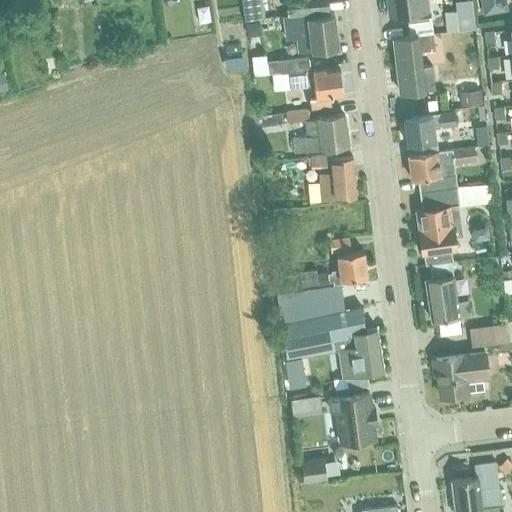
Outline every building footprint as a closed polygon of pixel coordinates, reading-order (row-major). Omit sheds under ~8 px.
[(288,0),(290,15),(310,13),(330,10),(328,0),(288,0)] [(389,0),(392,17),(428,11),(426,0),(389,0)] [(508,9),(506,0),(481,0),(485,14),(508,9)] [(474,11),(457,12),(459,27),(475,26),(474,11)] [(250,12),(229,15),(231,25),(251,23),(250,12)] [(286,15),(286,16),(288,26),(289,40),(299,39),(301,52),(339,48),(336,14),(310,17),(310,13),(290,15),(286,15)] [(432,15),(410,18),(412,36),(434,33),(432,15)] [(125,19),(113,20),(113,28),(126,27),(125,19)] [(484,31),(486,43),(495,41),(494,30),(484,31)] [(432,89),(430,65),(423,66),(421,51),(436,49),(434,33),(412,36),(395,38),(402,93),(432,89)] [(237,67),(258,62),(255,50),(234,54),(237,67)] [(488,57),(489,68),(499,67),(498,55),(488,57)] [(267,61),(268,75),(282,74),(290,72),(312,70),(310,56),(280,59),(268,61),(267,61)] [(316,85),(318,97),(311,97),(312,108),(332,106),(331,95),(345,94),(341,68),(327,70),(326,68),(312,70),(290,72),(292,88),(316,85)] [(0,71),(0,89),(8,88),(5,71),(0,71)] [(490,80),(492,92),(501,90),(500,79),(490,80)] [(460,93),(462,107),(480,104),(478,91),(460,93)] [(437,100),(428,101),(429,111),(438,111),(437,100)] [(494,105),(495,116),(505,115),(503,104),(494,105)] [(308,110),(287,113),(288,122),(306,120),(308,136),(293,138),(295,152),(349,145),(345,112),(317,116),(317,119),(310,119),(308,110)] [(456,111),(405,117),(409,144),(415,143),(416,153),(409,154),(409,155),(474,147),(474,145),(439,150),(438,138),(436,138),(434,128),(458,125),(457,120),(456,111)] [(497,130),(498,142),(508,141),(506,129),(497,130)] [(474,147),(409,155),(412,179),(418,178),(419,192),(444,189),(441,164),(454,163),(476,160),(474,147)] [(309,183),(310,200),(356,197),(352,156),(332,158),(331,154),(310,157),(311,166),(333,163),(334,174),(320,175),(320,182),(309,183)] [(509,154),(501,155),(500,156),(501,167),(511,166),(509,154)] [(422,210),(417,211),(419,230),(421,239),(417,241),(418,250),(422,252),(423,254),(424,254),(426,265),(429,265),(451,262),(454,262),(452,250),(457,250),(455,235),(460,235),(463,234),(459,205),(491,202),(489,183),(457,187),(444,189),(419,192),(422,210)] [(331,252),(351,249),(349,236),(329,239),(331,252)] [(334,281),(334,284),(343,283),(343,281),(368,277),(365,251),(338,255),(340,269),(332,270),(332,272),(317,274),(316,269),(299,271),(301,285),(318,283),(334,281)] [(451,262),(429,265),(431,278),(453,276),(451,262)] [(511,268),(502,270),(503,279),(511,278),(511,268)] [(432,321),(471,315),(468,299),(457,301),(454,275),(453,276),(431,278),(426,279),(432,321)] [(511,278),(503,279),(505,292),(511,291),(511,278)] [(280,295),(279,295),(288,358),(290,358),(339,349),(343,376),(348,375),(350,388),(369,385),(367,373),(383,370),(376,328),(366,330),(362,307),(346,311),(342,284),(316,288),(280,295)] [(485,391),(483,373),(487,373),(485,352),(436,358),(441,396),(485,391)] [(369,392),(330,397),(332,411),(337,411),(342,444),(376,439),(373,423),(377,423),(375,407),(371,407),(369,392)] [(305,481),(328,478),(325,459),(302,462),(305,481)] [(498,466),(503,473),(511,467),(505,460),(498,466)] [(452,479),(455,511),(489,511),(504,510),(500,486),(499,487),(496,461),(473,464),(475,476),(452,479)]
